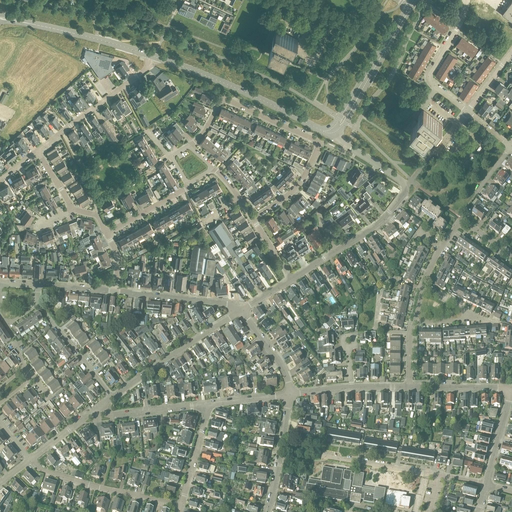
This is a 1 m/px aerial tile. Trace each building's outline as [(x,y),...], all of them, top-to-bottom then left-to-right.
[(235,0),(233,6),(239,8),(240,5),(241,5),(242,3),(241,3),(242,0),(235,0)] [(511,22),(511,1),(511,3),(511,5),(510,4),(507,8),(508,8),(506,11),(505,10),(502,14),(508,19),(509,19),(511,21),(511,22)] [(180,11),(186,14),(190,5),(184,3),(182,6),(181,6),(179,11),(180,11)] [(197,9),(190,5),(186,14),(185,15),(190,17),(190,16),(193,17),(197,9)] [(200,21),(204,12),(204,11),(201,10),(201,11),(197,9),(193,17),(197,19),(196,20),(199,21),(200,21)] [(429,11),(423,18),(427,21),(426,22),(425,22),(424,24),(426,25),(434,15),(429,11)] [(211,15),(204,12),(200,21),(203,22),(202,23),(207,25),(207,24),(211,15)] [(207,24),(210,25),(209,26),(214,28),(214,27),(218,19),(211,15),(207,24)] [(434,15),(426,25),(427,27),(429,25),(429,24),(429,23),(433,26),(439,19),(434,15)] [(222,20),(218,19),(214,27),(218,29),(218,30),(221,31),(225,22),(226,21),(222,20)] [(434,35),(444,23),(439,19),(433,26),(436,29),(436,30),(435,30),(432,33),(434,35)] [(231,25),(225,22),(221,31),(227,33),(228,30),(229,31),(230,29),(229,28),(231,25)] [(444,23),(435,33),(437,35),(438,33),(438,32),(439,31),(443,35),(449,27),(444,23)] [(277,30),(273,38),(275,39),(274,43),(269,54),(285,61),(292,47),(295,48),(299,40),(277,30)] [(459,54),(468,42),(462,38),(456,47),(460,49),(457,53),(459,54)] [(422,44),(421,46),(433,53),(436,47),(428,42),(426,46),(422,44)] [(472,46),(468,42),(459,54),(461,55),(462,53),(462,52),(463,51),(467,54),(472,46)] [(430,58),(433,53),(421,46),(420,48),(422,49),(423,49),(424,49),(421,53),(430,58)] [(478,50),(472,46),(467,54),(471,57),(468,60),(470,61),(473,58),(472,57),(478,50)] [(108,65),(110,57),(110,55),(101,53),(101,55),(86,51),(84,56),(100,80),(112,71),(108,65)] [(430,58),(421,53),(419,57),(418,57),(418,56),(416,55),(415,57),(426,64),(430,58)] [(449,54),(446,60),(457,67),(458,65),(456,64),(455,64),(457,60),(449,54)] [(423,69),(426,64),(415,57),(413,59),(415,60),(416,60),(417,60),(415,64),(423,69)] [(481,60),(492,68),(496,63),(488,57),(485,61),(484,60),(484,59),(482,58),(481,60)] [(442,65),(451,71),(453,67),(454,67),(454,68),(456,69),(457,67),(446,60),(442,65)] [(488,73),(492,68),(481,60),(479,61),(481,63),(482,63),(483,63),(480,67),(488,73)] [(117,65),(118,68),(115,70),(122,79),(128,74),(127,72),(130,69),(125,63),(121,62),(117,65)] [(408,68),(420,75),(423,69),(415,64),(412,68),(411,67),(409,66),(408,68)] [(442,65),(439,71),(451,78),(452,76),(450,75),(449,75),(448,74),(451,71),(442,65)] [(484,78),(488,73),(480,67),(477,71),(477,70),(476,69),(474,68),(473,70),(484,78)] [(417,80),(420,75),(408,68),(407,69),(409,71),(410,71),(411,71),(408,75),(417,80)] [(480,83),(484,78),(473,70),(472,71),(474,73),(475,73),(472,77),(480,83)] [(449,80),(451,78),(439,71),(436,76),(444,81),(446,77),(447,78),(447,79),(449,80)] [(157,78),(150,82),(156,91),(165,86),(165,85),(162,87),(157,78)] [(466,86),(474,91),(478,86),(470,81),(470,80),(467,78),(465,80),(469,82),(466,86)] [(500,83),(495,90),(502,95),(503,92),(506,95),(511,99),(511,102),(509,107),(511,109),(511,84),(510,83),(511,84),(511,87),(509,90),(507,88),(506,88),(500,83)] [(173,93),(172,90),(169,86),(158,94),(162,100),(163,99),(173,93)] [(471,96),(474,91),(466,86),(464,90),(463,89),(463,88),(461,87),(459,89),(471,96)] [(85,90),(92,100),(96,97),(90,90),(88,87),(85,90)] [(130,93),(134,99),(131,101),(135,109),(142,104),(139,100),(143,97),(136,88),(135,89),(133,89),(132,90),(132,92),(130,93)] [(173,93),(163,99),(165,103),(179,94),(176,88),(172,90),(173,93)] [(467,102),(471,96),(459,89),(458,91),(460,92),(461,92),(462,92),(459,97),(467,102)] [(92,100),(85,90),(81,92),(83,94),(83,95),(89,102),(92,100)] [(12,97),(4,93),(0,101),(0,103),(6,107),(12,97)] [(203,94),(200,101),(209,105),(212,98),(203,94)] [(74,96),(72,98),(80,108),(84,105),(79,98),(77,99),(74,96)] [(76,111),(80,108),(72,98),(70,99),(72,103),(71,104),(76,111)] [(120,99),(116,102),(122,112),(125,110),(126,112),(128,111),(129,113),(131,111),(128,105),(126,107),(120,99)] [(65,110),(63,108),(67,105),(63,100),(60,102),(62,105),(57,108),(59,111),(61,113),(60,113),(63,117),(64,116),(66,119),(71,116),(66,109),(65,110)] [(122,112),(116,102),(111,105),(117,113),(114,115),(113,114),(117,121),(122,117),(120,113),(122,112)] [(194,102),(194,103),(193,102),(192,104),(193,105),(196,106),(193,113),(203,117),(206,110),(199,107),(200,105),(194,102)] [(483,106),(489,111),(490,109),(491,110),(494,107),(487,102),(483,106)] [(488,113),(489,111),(483,106),(479,111),(486,117),(489,113),(488,113)] [(107,108),(102,112),(106,119),(107,118),(108,120),(111,118),(110,116),(112,115),(107,108)] [(218,117),(223,119),(227,111),(222,108),(218,117)] [(232,113),(227,111),(223,119),(228,121),(232,113)] [(418,122),(411,132),(425,142),(434,130),(437,132),(442,125),(424,111),(418,118),(420,119),(417,122),(418,122)] [(228,121),(233,123),(237,115),(232,113),(228,121)] [(49,118),(46,114),(41,118),(45,122),(47,121),(49,119),(49,118)] [(188,121),(185,124),(192,131),(197,126),(192,122),(194,119),(190,115),(186,119),(188,121)] [(242,117),(237,115),(233,123),(238,126),(242,117)] [(53,116),(49,118),(49,119),(50,121),(49,121),(54,128),(59,124),(57,120),(58,120),(55,117),(53,116)] [(238,126),(243,128),(247,120),(242,117),(238,126)] [(37,123),(46,135),(49,132),(43,125),(42,124),(41,123),(37,118),(35,120),(37,123)] [(94,118),(90,121),(92,124),(91,124),(94,128),(97,132),(102,128),(99,125),(99,124),(94,118)] [(252,122),(247,120),(243,128),(248,130),(247,133),(249,134),(254,125),(251,124),(252,122)] [(116,138),(105,122),(100,125),(112,141),(116,138)] [(46,135),(37,123),(35,125),(36,127),(37,128),(36,129),(37,130),(42,137),(46,135)] [(175,129),(171,132),(178,140),(183,136),(178,130),(181,129),(176,123),(172,127),(175,129)] [(253,133),(258,135),(262,127),(257,124),(256,126),(254,125),(249,134),(252,135),(253,133)] [(92,137),(89,132),(84,125),(78,129),(83,136),(83,135),(87,141),(92,137)] [(267,129),(262,127),(258,135),(263,137),(267,129)] [(30,129),(28,131),(36,142),(40,140),(34,132),(34,133),(33,132),(32,131),(30,129)] [(272,131),(267,129),(263,137),(268,139),(272,131)] [(36,142),(28,131),(25,133),(27,135),(26,135),(27,136),(28,137),(27,137),(33,145),(36,142)] [(68,135),(72,142),(73,142),(74,144),(80,141),(79,138),(74,131),(68,135)] [(178,140),(171,132),(169,134),(166,131),(162,135),(166,140),(169,138),(173,144),(178,140)] [(277,133),(272,131),(268,139),(273,142),(277,133)] [(98,141),(102,139),(101,137),(98,132),(94,135),(98,141)] [(277,133),(273,142),(278,144),(282,136),(277,133)] [(16,138),(18,140),(25,150),(28,147),(23,140),(22,140),(21,138),(22,137),(21,137),(19,135),(16,138)] [(135,142),(138,147),(146,142),(143,137),(142,138),(140,135),(134,139),(135,142)] [(282,136),(278,144),(283,146),(283,147),(285,148),(288,143),(285,141),(287,138),(282,136)] [(203,145),(205,147),(210,141),(206,137),(199,145),(201,147),(203,145)] [(22,152),(25,150),(18,140),(15,142),(16,144),(17,145),(16,145),(22,152)] [(214,144),(210,141),(205,147),(207,149),(206,151),(208,152),(214,144)] [(149,147),(146,142),(138,147),(141,151),(149,147)] [(292,155),(293,152),(297,143),(295,142),(294,144),(291,142),(291,144),(288,143),(285,148),(284,152),(292,155)] [(299,144),(297,143),(293,152),(298,154),(301,147),(298,145),(299,144)] [(213,154),(218,148),(214,144),(208,152),(210,153),(211,152),(213,154)] [(298,154),(303,156),(307,147),(305,146),(304,148),(301,147),(298,154)] [(149,147),(141,151),(144,156),(152,151),(149,147)] [(220,149),(218,148),(213,154),(216,156),(214,157),(216,159),(224,149),(222,147),(220,149)] [(309,148),(307,147),(303,156),(308,159),(311,151),(308,150),(309,148)] [(12,148),(7,151),(13,159),(17,156),(12,148)] [(47,154),(50,159),(59,154),(55,148),(47,154)] [(223,159),(226,161),(232,153),(229,152),(228,153),(224,149),(216,159),(218,160),(219,159),(222,161),(223,159)] [(13,159),(7,151),(3,154),(5,156),(5,157),(9,162),(13,159)] [(155,156),(152,151),(144,156),(147,161),(155,156)] [(322,161),(328,163),(332,154),(326,151),(322,161)] [(62,159),(59,154),(50,159),(53,165),(62,159)] [(338,157),(332,154),(328,163),(333,166),(338,157)] [(157,160),(155,156),(147,161),(149,165),(151,168),(151,167),(157,164),(155,161),(157,160)] [(235,160),(233,157),(227,162),(230,164),(228,166),(230,169),(228,170),(230,172),(237,165),(239,164),(235,160)] [(339,169),(343,159),(338,157),(333,166),(339,169)] [(53,165),(57,170),(65,164),(62,159),(53,165)] [(349,162),(343,159),(339,169),(345,171),(349,162)] [(157,164),(151,167),(153,170),(156,168),(159,172),(167,168),(164,163),(158,166),(157,164)] [(69,170),(65,164),(57,170),(60,175),(69,170)] [(241,169),(237,165),(230,172),(231,174),(233,172),(235,175),(241,169)] [(36,166),(31,169),(37,179),(41,177),(41,176),(41,175),(42,174),(39,168),(37,169),(36,166)] [(291,168),(287,172),(293,179),(297,175),(295,173),(298,171),(295,168),(290,166),(289,167),(291,168)] [(170,172),(167,168),(159,172),(162,177),(170,172)] [(353,175),(352,177),(350,180),(356,185),(356,186),(359,188),(364,183),(361,181),(362,180),(361,179),(365,173),(364,172),(364,171),(361,169),(361,170),(358,168),(356,171),(354,170),(351,174),(353,175)] [(32,182),(37,179),(31,169),(26,172),(29,178),(27,180),(30,185),(33,183),(32,182)] [(235,178),(237,180),(246,172),(244,169),(242,171),(241,169),(235,175),(237,177),(235,178)] [(69,170),(60,175),(63,181),(72,175),(69,170)] [(318,171),(315,176),(324,181),(327,176),(318,171)] [(173,177),(170,172),(162,177),(165,182),(173,177)] [(250,176),(246,172),(237,180),(238,182),(240,180),(242,183),(248,177),(250,176)] [(289,182),(293,179),(287,172),(283,176),(289,182)] [(511,179),(511,176),(508,173),(506,176),(501,172),(500,172),(499,173),(497,174),(498,176),(497,176),(505,183),(508,178),(511,181),(511,179)] [(63,181),(66,186),(75,181),(72,175),(63,181)] [(22,176),(17,179),(22,187),(26,185),(27,187),(30,185),(27,180),(24,181),(22,176)] [(285,186),(289,182),(283,176),(279,180),(285,186)] [(321,187),(324,181),(315,176),(312,182),(321,187)] [(505,183),(497,176),(493,181),(498,185),(497,188),(502,192),(504,189),(501,187),(505,183)] [(175,182),(173,177),(165,182),(167,187),(175,182)] [(247,186),(249,188),(250,187),(252,185),(254,184),(248,177),(242,183),(244,185),(242,186),(244,188),(247,186)] [(17,189),(22,187),(17,179),(12,182),(15,187),(12,188),(15,193),(18,191),(17,189)] [(213,182),(211,184),(216,192),(221,190),(215,180),(213,181),(213,182)] [(285,186),(279,180),(273,186),(277,191),(280,188),(282,190),(285,186)] [(81,186),(78,181),(69,186),(73,192),(81,186)] [(178,186),(175,182),(167,187),(170,191),(178,186)] [(321,187),(312,182),(309,187),(318,192),(321,187)] [(380,182),(374,188),(383,196),(388,190),(380,182)] [(206,186),(211,195),(216,192),(211,184),(209,185),(208,184),(206,186)] [(8,186),(3,189),(9,199),(14,196),(12,194),(12,193),(8,186)] [(39,196),(42,195),(49,190),(48,188),(47,189),(45,186),(39,189),(38,188),(35,189),(38,193),(37,193),(39,196)] [(76,197),(85,192),(81,186),(73,192),(76,197)] [(202,189),(207,198),(211,195),(206,186),(204,187),(204,188),(202,189)] [(270,187),(266,190),(271,197),(276,194),(274,192),(277,191),(273,186),(271,187),(270,187)] [(486,190),(486,191),(494,197),(497,192),(500,195),(502,192),(497,188),(495,190),(489,186),(489,187),(488,187),(486,188),(486,190)] [(315,198),(318,192),(309,187),(305,193),(315,198)] [(341,187),(337,190),(346,200),(352,195),(350,192),(347,195),(341,187)] [(143,196),(147,203),(152,201),(149,196),(153,193),(150,188),(146,190),(147,193),(143,196)] [(9,199),(3,189),(0,190),(0,195),(2,199),(4,202),(6,201),(7,203),(10,201),(9,199)] [(196,190),(202,200),(207,198),(202,189),(200,190),(199,189),(196,190)] [(42,195),(45,199),(51,196),(49,193),(51,192),(49,190),(42,195)] [(195,205),(198,204),(199,206),(203,203),(202,200),(196,190),(194,191),(194,193),(192,194),(193,197),(191,198),(195,205)] [(267,201),(271,197),(266,190),(261,193),(267,201)] [(125,196),(121,198),(124,204),(123,204),(125,208),(126,207),(132,204),(129,199),(132,197),(128,191),(124,194),(125,196)] [(494,197),(486,191),(485,191),(484,192),(483,193),(483,195),(482,195),(487,199),(485,202),(491,206),(493,204),(490,201),(494,197)] [(88,197),(85,192),(76,197),(79,202),(88,197)] [(337,192),(328,201),(330,203),(332,201),(334,203),(337,200),(335,198),(339,195),(337,192)] [(365,200),(362,203),(368,210),(373,206),(368,199),(371,197),(366,192),(363,194),(365,196),(363,198),(365,200)] [(147,203),(143,196),(138,198),(135,193),(132,194),(133,196),(136,202),(139,201),(142,206),(147,203)] [(261,193),(257,196),(262,204),(267,201),(261,193)] [(107,201),(101,204),(106,212),(110,210),(109,208),(114,205),(112,201),(116,199),(113,194),(105,198),(107,201)] [(45,206),(47,204),(55,200),(54,198),(53,199),(51,196),(45,199),(42,201),(45,206)] [(258,207),(262,204),(257,196),(252,199),(258,207)] [(302,196),(297,200),(304,208),(309,204),(302,196)] [(88,197),(79,202),(83,208),(91,202),(88,197)] [(422,204),(415,198),(408,207),(416,212),(414,214),(415,213),(418,215),(420,211),(418,209),(422,204)] [(56,202),(55,200),(47,204),(50,209),(57,206),(55,203),(56,202)] [(304,208),(297,200),(293,204),(299,212),(301,214),(306,210),(304,208)] [(475,217),(476,217),(482,210),(478,206),(480,203),(478,201),(473,207),(476,209),(472,214),(472,216),(474,217),(475,217)] [(188,203),(183,206),(187,212),(192,210),(190,206),(191,206),(190,202),(188,203)] [(363,214),(368,210),(362,203),(359,205),(357,203),(355,204),(353,202),(350,205),(355,210),(358,208),(363,214)] [(437,222),(439,220),(443,214),(428,203),(426,202),(421,210),(428,215),(437,222)] [(299,212),(293,204),(288,208),(294,216),(299,212)] [(179,206),(178,207),(182,215),(187,212),(183,206),(180,208),(179,206)] [(26,212),(24,215),(31,221),(34,217),(30,213),(32,211),(27,207),(25,210),(26,212)] [(174,208),(172,209),(177,218),(178,220),(183,217),(182,215),(178,207),(175,208),(176,209),(175,209),(174,208)] [(229,214),(233,219),(241,213),(238,208),(229,214)] [(348,215),(345,217),(351,225),(354,223),(353,222),(355,221),(352,216),(354,214),(351,208),(346,212),(348,215)] [(167,213),(173,223),(172,221),(177,218),(172,209),(170,211),(170,212),(169,212),(167,213)] [(482,210),(476,217),(481,221),(485,216),(488,218),(492,212),(493,213),(495,210),(492,209),(491,211),(489,210),(487,213),(482,210)] [(511,211),(510,209),(506,214),(503,211),(501,214),(507,218),(509,216),(511,218),(511,211)] [(284,211),(277,216),(284,224),(290,220),(292,224),(295,222),(290,215),(288,217),(284,211)] [(168,226),(173,223),(167,213),(166,214),(166,215),(163,217),(168,226)] [(241,213),(233,219),(236,224),(245,219),(241,213)] [(398,217),(405,223),(409,219),(411,221),(413,218),(408,214),(406,216),(401,213),(398,217)] [(32,222),(31,221),(24,215),(20,220),(28,225),(29,225),(32,222)] [(493,230),(494,231),(500,223),(495,220),(498,217),(495,215),(491,220),(493,222),(489,227),(490,228),(490,229),(492,231),(493,230)] [(163,229),(168,226),(163,217),(160,219),(159,217),(158,218),(163,229)] [(348,228),(351,225),(345,217),(342,220),(340,217),(335,220),(339,225),(341,223),(345,228),(347,227),(348,228)] [(402,227),(405,223),(398,217),(394,221),(399,225),(397,227),(402,232),(403,234),(406,231),(402,227)] [(76,222),(72,223),(75,230),(76,230),(79,230),(80,228),(85,229),(86,220),(81,218),(80,221),(77,221),(77,222),(76,222)] [(158,231),(163,229),(158,218),(156,220),(156,221),(153,223),(158,231)] [(272,232),(279,228),(272,218),(266,222),(272,232)] [(245,219),(236,224),(240,230),(248,224),(245,219)] [(86,220),(85,229),(89,230),(88,233),(90,236),(95,233),(94,230),(95,224),(91,224),(92,221),(86,220)] [(439,220),(437,222),(433,228),(440,234),(447,225),(439,220)] [(68,223),(63,225),(67,234),(71,232),(72,236),(76,234),(75,230),(72,223),(69,225),(68,223)] [(145,224),(143,225),(149,235),(154,232),(149,223),(146,225),(145,224)] [(500,223),(494,231),(498,235),(501,231),(506,235),(511,230),(503,224),(502,225),(500,223)] [(220,224),(209,231),(220,248),(231,241),(220,224)] [(248,224),(240,230),(243,235),(252,229),(248,224)] [(332,224),(325,229),(330,238),(337,233),(334,229),(335,228),(332,224)] [(68,237),(67,234),(63,225),(58,228),(58,229),(55,230),(57,235),(60,244),(65,242),(64,240),(63,238),(64,239),(68,237)] [(144,238),(149,235),(143,225),(141,226),(142,227),(139,229),(144,238)] [(402,232),(397,227),(394,230),(391,225),(386,229),(392,236),(397,233),(399,235),(402,232)] [(313,231),(308,235),(316,247),(323,243),(319,237),(321,235),(316,227),(312,229),(313,231)] [(139,241),(144,238),(139,229),(136,231),(135,230),(133,231),(139,241)] [(181,235),(184,240),(195,234),(192,229),(181,235)] [(252,229),(243,235),(247,240),(255,235),(252,229)] [(388,240),(392,236),(386,229),(382,232),(386,237),(383,239),(389,244),(391,243),(388,240)] [(51,230),(47,232),(51,242),(55,240),(57,245),(60,244),(57,235),(54,236),(52,231),(51,230)] [(27,244),(32,234),(27,231),(23,240),(22,242),(27,244)] [(134,243),(139,241),(133,231),(131,232),(132,233),(129,235),(134,243)] [(46,244),(51,242),(47,232),(42,234),(43,235),(42,235),(46,244)] [(90,241),(92,245),(100,240),(98,236),(97,236),(95,233),(90,236),(85,238),(87,242),(90,241)] [(32,234),(27,244),(27,246),(32,248),(33,247),(34,245),(33,244),(37,236),(32,234)] [(125,235),(123,236),(128,244),(129,246),(134,243),(129,235),(126,236),(125,235)] [(255,235),(247,240),(250,246),(259,240),(255,235)] [(118,239),(119,240),(120,242),(117,244),(120,249),(128,244),(123,236),(121,237),(120,237),(119,238),(118,239)] [(456,252),(457,253),(466,240),(461,237),(455,246),(458,248),(456,252)] [(374,238),(371,240),(380,254),(383,258),(386,256),(383,253),(385,252),(382,247),(381,248),(378,242),(377,242),(374,238)] [(100,240),(92,245),(94,249),(89,251),(91,255),(103,249),(102,246),(103,245),(100,240)] [(305,240),(301,243),(306,252),(311,249),(306,243),(305,240)] [(380,254),(371,240),(368,242),(369,243),(368,244),(370,247),(372,250),(373,250),(375,254),(372,256),(378,265),(382,262),(378,255),(380,254)] [(471,243),(466,240),(457,253),(459,254),(463,248),(465,250),(471,243)] [(212,284),(213,278),(213,275),(214,268),(216,258),(211,250),(205,249),(206,248),(205,248),(205,243),(194,241),(193,245),(189,272),(201,273),(202,267),(206,268),(205,276),(203,276),(203,279),(206,279),(206,280),(210,281),(209,284),(212,284)] [(306,252),(301,243),(296,246),(298,248),(302,255),(306,252)] [(465,258),(466,259),(475,246),(471,243),(465,250),(468,252),(465,258)] [(387,248),(393,253),(396,250),(390,245),(387,248)] [(220,249),(226,258),(231,255),(225,246),(220,249)] [(256,246),(251,249),(256,255),(260,252),(256,246)] [(362,246),(356,249),(359,253),(358,253),(360,257),(361,259),(364,257),(363,255),(366,253),(362,246)] [(479,250),(475,246),(466,259),(467,260),(471,254),(474,256),(479,250)] [(294,247),(289,250),(295,259),(300,256),(295,250),(294,247)] [(420,247),(417,252),(426,257),(429,251),(420,247)] [(98,257),(100,261),(108,256),(106,252),(105,252),(103,249),(91,255),(93,259),(98,257)] [(295,259),(289,250),(289,249),(287,250),(288,251),(285,253),(287,255),(287,256),(285,257),(287,260),(289,259),(291,262),(295,259)] [(484,253),(479,250),(474,256),(477,259),(475,262),(476,263),(484,253)] [(46,252),(47,253),(47,258),(47,259),(52,259),(52,260),(57,260),(55,252),(46,252)] [(423,262),(426,257),(417,252),(414,258),(423,262)] [(351,263),(353,266),(357,263),(356,260),(354,257),(351,253),(349,255),(348,255),(347,256),(346,257),(350,264),(351,263)] [(488,256),(484,253),(476,263),(478,264),(480,261),(483,263),(485,264),(486,262),(489,259),(487,257),(488,256)] [(373,265),(377,263),(372,255),(368,257),(373,265)] [(443,264),(452,268),(454,262),(450,260),(451,257),(445,255),(444,257),(446,258),(443,264)] [(111,261),(108,256),(100,261),(102,265),(99,266),(101,270),(112,265),(110,262),(111,261)] [(420,267),(423,262),(414,258),(412,263),(420,267)] [(490,260),(488,263),(485,267),(488,269),(486,273),(487,274),(496,261),(491,258),(490,260)] [(79,266),(82,275),(87,274),(87,272),(90,271),(87,260),(83,262),(84,265),(79,266)] [(44,265),(38,265),(38,261),(35,261),(35,264),(34,276),(43,277),(44,265)] [(335,264),(334,264),(339,272),(341,275),(347,272),(345,268),(343,264),(342,265),(340,261),(337,262),(336,262),(335,263),(335,264)] [(500,265),(496,261),(487,274),(488,275),(492,269),(495,271),(500,265)] [(418,273),(420,267),(412,263),(409,269),(418,273)] [(82,275),(79,266),(75,267),(74,264),(69,266),(73,276),(76,275),(76,277),(82,275)] [(219,264),(216,266),(222,275),(225,273),(219,264)] [(265,279),(272,275),(265,264),(258,268),(265,279)] [(449,273),(452,268),(443,264),(440,269),(449,273)] [(246,268),(249,272),(257,284),(261,282),(250,265),(246,268)] [(496,277),(497,278),(505,268),(500,265),(495,271),(498,274),(496,277)] [(57,270),(52,270),(52,266),(47,266),(46,269),(46,277),(56,278),(57,270)] [(64,270),(64,266),(60,266),(60,270),(60,274),(59,274),(59,278),(68,279),(68,274),(66,274),(67,270),(64,270)] [(323,271),(322,272),(328,281),(334,277),(333,275),(331,272),(330,272),(328,268),(325,270),(323,270),(323,271)] [(509,271),(505,268),(497,278),(499,279),(501,276),(504,278),(509,271)] [(415,278),(418,273),(409,269),(406,274),(415,278)] [(447,277),(449,273),(440,269),(438,274),(446,279),(449,280),(450,279),(449,278),(447,277)] [(128,277),(127,284),(134,285),(135,277),(135,275),(129,274),(128,277)] [(166,274),(164,288),(172,289),(173,278),(169,277),(170,274),(166,274)] [(246,274),(242,276),(251,288),(254,286),(246,274)] [(412,284),(415,278),(406,274),(404,279),(412,284)] [(444,284),(446,279),(438,274),(435,280),(445,285),(444,284)] [(149,287),(150,283),(150,279),(149,278),(149,276),(142,275),(142,282),(141,282),(141,283),(140,286),(141,286),(149,287)] [(330,292),(328,288),(323,281),(322,282),(320,279),(317,275),(315,277),(314,276),(312,277),(312,279),(316,286),(319,290),(323,287),(328,293),(330,292)] [(178,276),(177,290),(185,291),(186,276),(178,276)] [(251,288),(242,276),(239,278),(241,281),(248,291),(251,288)] [(344,286),(348,284),(343,276),(339,278),(344,286)] [(223,277),(217,277),(213,278),(212,284),(216,284),(216,286),(216,295),(228,294),(227,285),(224,285),(223,277)] [(334,282),(337,288),(343,285),(339,279),(337,278),(335,279),(336,281),(334,282)] [(246,292),(241,283),(238,279),(232,283),(235,287),(240,295),(246,292)] [(443,290),(445,285),(435,280),(432,285),(443,290)] [(303,296),(308,293),(311,297),(314,302),(318,299),(312,290),(310,291),(307,286),(306,287),(304,283),(299,286),(301,290),(300,291),(303,296)] [(401,286),(400,292),(409,294),(411,288),(401,286)] [(456,297),(460,290),(455,287),(452,295),(456,297)] [(300,304),(299,303),(296,298),(298,296),(293,289),(288,293),(292,300),(293,300),(296,306),(299,304),(300,304)] [(335,289),(331,291),(335,298),(339,296),(335,289)] [(465,292),(460,290),(456,297),(461,300),(465,292)] [(465,292),(461,300),(466,302),(470,295),(471,293),(466,290),(465,292)] [(408,300),(409,294),(400,292),(398,298),(408,300)] [(480,299),(483,294),(479,292),(476,298),(475,297),(471,305),(476,307),(480,299)] [(69,295),(68,304),(71,304),(71,302),(77,302),(78,296),(69,295)] [(276,298),(282,306),(286,304),(284,302),(285,301),(280,295),(276,298)] [(475,297),(470,295),(466,302),(471,305),(475,297)] [(91,297),(90,305),(91,305),(90,308),(99,309),(99,306),(100,306),(101,298),(91,297)] [(284,310),(282,306),(276,298),(272,300),(276,307),(277,307),(278,309),(281,313),(286,319),(289,316),(284,310)] [(407,306),(408,300),(398,298),(397,304),(407,306)] [(306,305),(307,304),(308,303),(305,299),(299,303),(300,304),(299,304),(301,308),(302,307),(306,305)] [(480,299),(476,307),(481,309),(484,302),(480,299)] [(485,313),(489,304),(484,302),(481,309),(482,310),(482,311),(485,313)] [(397,304),(396,310),(405,312),(407,306),(397,304)] [(494,307),(489,304),(485,313),(489,315),(490,314),(491,314),(492,312),(495,313),(498,306),(495,304),(494,307)] [(161,312),(161,315),(170,316),(170,312),(170,313),(171,306),(162,305),(161,312)] [(187,310),(187,311),(190,317),(194,325),(197,323),(199,325),(205,321),(204,320),(205,319),(208,318),(209,318),(211,316),(214,314),(213,313),(214,312),(212,309),(211,310),(211,309),(202,315),(201,316),(199,312),(199,307),(192,307),(192,311),(189,311),(187,310)] [(265,316),(260,308),(252,313),(257,321),(265,316)] [(404,318),(405,312),(396,310),(394,316),(404,318)] [(37,313),(33,316),(38,324),(43,321),(37,313)] [(350,319),(347,319),(348,330),(354,329),(353,322),(357,322),(357,315),(350,316),(350,319)] [(33,316),(28,319),(33,327),(38,324),(33,316)] [(65,328),(69,333),(77,326),(73,321),(76,319),(78,318),(75,316),(70,320),(72,323),(65,328)] [(403,324),(404,318),(394,316),(393,321),(403,324)] [(28,319),(24,322),(29,330),(33,327),(28,319)] [(305,327),(299,319),(295,322),(301,330),(305,327)] [(267,320),(261,325),(263,327),(264,329),(266,331),(274,325),(271,321),(269,323),(267,320)] [(185,321),(178,325),(183,333),(190,328),(185,321)] [(238,321),(233,324),(235,327),(233,328),(237,334),(241,331),(241,330),(243,329),(238,321)] [(324,323),(329,328),(329,329),(332,326),(328,321),(325,323),(324,323)] [(401,330),(403,324),(393,321),(392,327),(401,330)] [(24,322),(19,325),(24,333),(29,330),(24,322)] [(162,325),(160,323),(157,326),(158,327),(158,328),(160,332),(162,330),(163,332),(158,336),(161,341),(161,340),(165,345),(171,341),(165,333),(167,331),(162,325)] [(20,336),(24,333),(19,325),(15,328),(17,331),(13,333),(17,338),(15,339),(17,342),(21,339),(20,338),(21,337),(20,336)] [(81,331),(77,326),(69,333),(73,338),(81,331)] [(148,331),(144,326),(138,328),(143,334),(148,331)] [(171,331),(171,332),(175,338),(181,334),(175,326),(173,327),(174,328),(171,331)] [(222,333),(231,346),(232,348),(239,343),(230,328),(230,327),(222,333)] [(486,327),(481,328),(481,336),(486,336),(486,337),(489,337),(489,329),(486,329),(486,327)] [(143,335),(143,334),(138,328),(132,329),(135,333),(138,338),(141,336),(144,340),(146,338),(143,335)] [(269,332),(268,333),(274,340),(282,334),(284,336),(279,339),(280,339),(287,334),(283,329),(283,330),(281,331),(279,328),(270,334),(269,332)] [(46,335),(44,337),(44,338),(50,345),(58,338),(56,336),(56,335),(54,333),(52,330),(46,335)] [(85,336),(81,331),(73,338),(77,343),(85,336)] [(132,331),(128,334),(133,340),(137,337),(132,331)] [(300,331),(298,332),(300,335),(298,337),(302,343),(303,342),(303,343),(306,341),(305,340),(306,339),(300,331)] [(232,348),(231,346),(228,347),(226,345),(219,333),(215,336),(224,350),(227,354),(233,350),(232,348)] [(375,333),(364,333),(364,336),(360,336),(360,344),(365,344),(365,342),(371,342),(371,339),(375,339),(375,333)] [(8,336),(0,341),(3,345),(11,340),(8,336)] [(89,341),(85,336),(77,343),(81,348),(89,341)] [(227,354),(224,350),(215,336),(211,338),(218,350),(222,353),(223,352),(225,355),(227,354)] [(287,339),(286,337),(276,344),(279,348),(280,348),(283,353),(288,349),(285,345),(287,343),(286,340),(287,339)] [(149,338),(147,340),(155,352),(159,349),(154,341),(152,342),(149,338)] [(50,347),(53,350),(62,343),(59,339),(53,344),(54,344),(50,347)] [(90,351),(98,345),(94,340),(86,346),(90,351)] [(152,354),(155,352),(147,340),(143,342),(152,354)] [(209,353),(212,351),(214,350),(208,340),(203,344),(207,351),(209,353)] [(334,346),(333,341),(323,341),(323,347),(318,348),(318,351),(326,350),(326,347),(332,347),(334,346)] [(56,354),(58,353),(60,352),(66,347),(62,343),(53,350),(56,354)] [(234,347),(237,351),(243,347),(240,343),(234,347)] [(253,344),(250,346),(248,343),(242,348),(241,349),(243,352),(245,350),(249,354),(257,348),(253,344)] [(511,350),(511,345),(505,344),(504,350),(501,350),(501,352),(508,353),(509,351),(511,350)] [(102,350),(98,345),(90,351),(94,356),(102,350)] [(137,348),(145,359),(149,357),(143,348),(143,349),(140,345),(137,348)] [(301,355),(298,351),(299,351),(298,350),(300,349),(298,346),(291,350),(293,354),(289,357),(292,361),(301,355)] [(23,354),(27,359),(35,352),(31,347),(23,354)] [(66,348),(60,353),(67,361),(73,356),(70,353),(71,353),(68,350),(68,351),(66,348)] [(145,359),(137,348),(134,350),(136,353),(136,354),(141,362),(145,359)] [(197,348),(192,351),(196,358),(197,357),(198,360),(205,355),(203,353),(201,354),(197,348)] [(260,352),(257,348),(249,354),(252,358),(249,360),(251,363),(258,358),(255,356),(260,352)] [(361,352),(361,348),(358,348),(358,352),(356,352),(356,356),(355,356),(355,360),(359,360),(359,363),(357,363),(367,363),(367,360),(364,360),(365,352),(361,352)] [(380,349),(369,349),(369,357),(373,357),(373,355),(380,355),(380,349)] [(476,357),(487,356),(486,355),(486,349),(475,351),(476,357)] [(17,355),(13,350),(10,353),(13,356),(11,358),(9,355),(6,358),(8,360),(14,368),(19,364),(14,358),(17,355)] [(102,350),(94,356),(98,361),(106,355),(102,350)] [(29,365),(37,359),(39,357),(35,352),(27,359),(31,363),(29,364),(29,365)] [(132,354),(130,352),(127,355),(129,356),(126,359),(132,368),(138,364),(132,354)] [(187,354),(183,357),(187,363),(189,366),(191,364),(190,362),(192,360),(187,354)] [(211,354),(208,357),(212,363),(216,360),(215,358),(214,359),(211,354)] [(110,360),(106,355),(98,361),(102,366),(110,360)] [(301,355),(292,361),(295,366),(300,363),(302,362),(301,361),(303,360),(301,355)] [(231,357),(226,361),(230,366),(233,363),(233,364),(235,363),(231,357)] [(78,363),(75,358),(66,365),(70,370),(78,363)] [(183,370),(184,372),(187,370),(184,365),(186,364),(182,358),(177,361),(181,367),(182,367),(183,370)] [(256,364),(259,368),(267,362),(264,358),(260,361),(258,358),(251,363),(254,366),(256,364)] [(340,358),(330,359),(330,363),(327,363),(327,368),(333,368),(333,365),(341,364),(340,358)] [(33,370),(41,364),(37,359),(29,365),(33,370)] [(14,368),(8,360),(3,364),(10,371),(14,368)] [(65,364),(63,361),(62,360),(56,365),(59,369),(65,364)] [(0,366),(0,369),(6,376),(5,375),(10,371),(3,364),(2,361),(0,362),(0,365),(1,366),(0,366)] [(205,369),(200,361),(197,364),(201,371),(205,369)] [(214,362),(212,364),(217,370),(219,369),(220,369),(222,368),(216,361),(215,362),(214,362)] [(184,378),(182,375),(180,372),(179,369),(180,368),(176,362),(172,365),(176,371),(180,376),(182,380),(184,378)] [(270,366),(267,362),(259,368),(262,372),(260,374),(262,377),(268,372),(266,370),(270,366)] [(37,375),(45,369),(41,364),(33,370),(37,375)] [(128,371),(123,364),(116,368),(122,376),(128,371)] [(172,374),(175,378),(178,376),(170,366),(166,369),(170,375),(172,374)] [(486,381),(486,374),(488,374),(488,366),(481,366),(481,367),(485,367),(485,368),(479,368),(479,374),(479,381),(486,381)] [(112,374),(115,372),(111,368),(108,370),(110,373),(104,377),(111,386),(118,381),(112,374)] [(334,368),(333,368),(327,368),(323,369),(324,369),(326,372),(328,375),(326,376),(327,382),(335,381),(335,379),(342,378),(342,373),(341,372),(335,372),(334,368)] [(369,373),(369,368),(363,368),(363,371),(355,371),(355,379),(360,379),(359,380),(363,380),(363,376),(366,376),(366,373),(369,373)] [(41,380),(49,373),(45,369),(37,375),(41,380)] [(298,374),(301,379),(310,373),(307,369),(304,370),(303,371),(302,371),(303,371),(298,374)] [(226,377),(226,380),(228,390),(233,389),(232,384),(235,384),(235,378),(235,376),(234,376),(234,371),(230,372),(231,377),(226,377)] [(310,373),(301,379),(304,383),(309,380),(309,381),(311,379),(310,379),(313,377),(315,376),(312,371),(310,373)] [(45,385),(53,378),(49,373),(41,380),(45,385)] [(88,375),(85,376),(83,373),(77,378),(79,381),(83,386),(85,384),(91,379),(88,375)] [(250,384),(253,384),(253,380),(252,378),(252,376),(243,377),(245,390),(250,389),(250,384)] [(238,377),(235,378),(235,384),(236,386),(239,386),(240,391),(245,390),(243,377),(238,377)] [(49,390),(57,383),(53,378),(45,385),(49,390)] [(222,391),(228,390),(226,380),(221,381),(221,380),(221,378),(217,378),(217,380),(218,387),(222,387),(222,391)] [(87,390),(88,391),(90,393),(91,392),(95,398),(97,397),(98,397),(99,396),(99,395),(98,392),(96,389),(95,389),(93,387),(93,388),(91,386),(94,384),(92,381),(85,386),(87,390)] [(57,383),(49,390),(53,395),(61,388),(57,383)] [(192,386),(189,387),(190,397),(195,396),(194,391),(198,391),(197,383),(193,383),(193,385),(192,385),(192,386)] [(162,387),(162,384),(153,386),(154,389),(155,399),(160,398),(159,393),(160,393),(160,391),(159,391),(159,387),(162,387)] [(162,389),(166,388),(166,389),(166,392),(166,394),(167,394),(167,399),(172,399),(171,389),(171,386),(166,386),(166,384),(162,384),(162,387),(162,389)] [(183,384),(179,385),(180,393),(184,392),(185,397),(190,397),(189,387),(184,387),(183,384)] [(176,385),(176,387),(176,388),(171,389),(172,399),(178,398),(177,393),(180,393),(179,385),(176,385)] [(145,388),(146,396),(149,396),(150,399),(155,399),(154,389),(149,389),(148,386),(144,387),(145,388)] [(143,400),(143,399),(146,399),(146,396),(145,388),(143,388),(141,390),(139,391),(139,392),(137,393),(136,391),(131,394),(133,397),(134,403),(139,403),(139,401),(143,400)] [(31,389),(27,393),(35,403),(37,401),(36,398),(38,397),(31,389)] [(95,399),(90,393),(88,391),(86,393),(88,395),(86,396),(91,403),(95,399)] [(32,405),(35,403),(27,393),(22,396),(26,402),(28,404),(30,403),(32,405)] [(25,404),(26,402),(22,396),(20,394),(16,398),(24,408),(27,406),(25,404)] [(71,397),(79,407),(84,403),(78,396),(76,394),(74,396),(74,395),(71,397)] [(362,403),(361,403),(361,396),(355,396),(355,403),(353,403),(353,413),(359,413),(360,412),(360,409),(361,409),(362,408),(362,406),(362,403)] [(434,396),(434,403),(433,403),(432,410),(436,410),(436,407),(440,407),(440,404),(441,404),(441,396),(434,396)] [(454,404),(454,396),(447,396),(446,404),(447,404),(447,407),(446,407),(446,411),(451,411),(451,404),(454,404)] [(68,403),(74,411),(79,407),(71,397),(68,399),(69,401),(67,402),(68,403)] [(486,411),(489,411),(489,406),(490,405),(488,405),(488,400),(488,397),(481,397),(481,404),(486,405),(486,406),(486,411)] [(491,404),(491,405),(498,405),(499,403),(500,397),(493,397),(493,399),(492,399),(492,402),(492,404),(491,404)] [(16,398),(11,402),(17,410),(19,408),(21,411),(24,408),(16,398)] [(315,405),(315,406),(315,407),(317,407),(317,409),(320,408),(319,405),(318,398),(314,398),(311,399),(311,404),(313,403),(314,405),(315,405)] [(6,406),(14,416),(17,419),(19,417),(17,414),(15,411),(17,410),(11,402),(6,406)] [(62,405),(70,415),(74,411),(68,403),(66,405),(64,403),(62,405)] [(296,407),(295,409),(313,412),(313,409),(312,408),(308,408),(306,407),(307,404),(303,404),(303,405),(297,404),(296,407)] [(61,409),(59,411),(65,418),(70,415),(62,405),(59,407),(61,409)] [(12,418),(14,416),(6,406),(1,410),(8,417),(10,416),(12,418)] [(258,407),(256,407),(255,407),(253,407),(247,408),(248,416),(257,414),(257,417),(261,417),(262,409),(258,410),(258,407)] [(312,414),(313,412),(295,409),(295,412),(306,414),(305,419),(310,420),(311,414),(312,414)] [(215,417),(226,420),(226,421),(232,423),(233,420),(231,420),(231,418),(227,417),(228,413),(222,411),(222,413),(216,411),(216,414),(215,414),(215,416),(215,417)] [(489,411),(486,411),(486,414),(489,414),(489,417),(485,417),(485,420),(488,420),(489,419),(495,419),(497,412),(489,411)] [(59,424),(64,420),(58,413),(56,414),(54,412),(51,414),(59,424)] [(50,419),(48,420),(54,428),(59,424),(51,414),(48,416),(50,419)] [(182,421),(185,422),(186,422),(193,424),(194,423),(195,423),(196,419),(190,417),(190,416),(187,416),(186,416),(183,415),(182,421)] [(50,432),(54,428),(48,420),(46,422),(44,420),(42,422),(50,432)] [(261,426),(261,428),(275,431),(275,428),(276,428),(276,426),(275,426),(275,425),(267,423),(268,421),(261,420),(261,421),(260,423),(260,426),(261,426)] [(494,425),(490,424),(489,424),(490,421),(483,420),(483,423),(480,422),(479,427),(492,430),(494,425)] [(211,427),(218,429),(217,431),(221,432),(222,430),(223,425),(223,424),(223,423),(217,422),(217,423),(213,421),(213,424),(212,423),(211,427)] [(41,426),(39,428),(45,436),(50,432),(42,422),(39,424),(41,426)] [(186,422),(184,428),(193,430),(195,423),(194,423),(193,424),(186,422)] [(320,430),(321,425),(304,422),(303,425),(298,424),(298,428),(297,428),(296,428),(296,431),(297,432),(298,433),(315,436),(317,429),(320,430)] [(129,440),(128,434),(127,425),(121,426),(121,429),(118,430),(118,432),(119,437),(119,439),(121,439),(125,439),(129,440)] [(133,425),(127,425),(128,434),(132,434),(132,438),(138,437),(137,429),(134,430),(133,425)] [(40,439),(45,436),(39,428),(37,429),(35,427),(32,429),(34,432),(40,439)] [(492,430),(479,427),(478,432),(480,432),(491,435),(492,430)] [(84,431),(83,431),(90,440),(94,437),(90,431),(89,429),(88,429),(88,428),(87,429),(87,428),(85,430),(84,431)] [(275,431),(261,428),(260,437),(262,437),(263,434),(265,434),(265,435),(274,436),(275,436),(275,433),(274,433),(275,431)] [(335,441),(336,431),(328,430),(326,438),(332,439),(332,440),(335,441)] [(24,434),(25,435),(27,438),(25,439),(31,447),(36,443),(30,435),(27,431),(24,434)] [(90,440),(83,431),(82,432),(83,432),(82,433),(81,433),(79,434),(80,435),(79,435),(82,439),(81,439),(83,441),(84,441),(86,444),(87,445),(89,444),(90,445),(92,443),(90,440)] [(344,433),(336,431),(335,441),(335,440),(340,441),(340,442),(343,442),(344,433)] [(40,439),(34,432),(30,435),(36,443),(40,439)] [(219,440),(220,435),(221,434),(218,433),(214,432),(214,433),(210,432),(210,434),(209,434),(208,438),(216,440),(219,440)] [(181,437),(181,439),(189,441),(190,438),(191,437),(190,436),(190,435),(183,433),(182,433),(181,433),(180,436),(181,437)] [(352,434),(344,433),(343,442),(343,441),(349,442),(348,443),(351,444),(351,442),(352,434)] [(361,435),(352,434),(351,442),(357,443),(357,445),(359,445),(361,435)] [(476,442),(488,445),(489,445),(490,439),(478,436),(476,442)] [(188,444),(189,441),(181,439),(177,438),(176,443),(179,444),(179,445),(187,447),(187,446),(188,446),(189,444),(188,444)] [(256,445),(260,445),(260,446),(272,448),(273,443),(273,441),(261,439),(257,438),(256,445)] [(74,439),(68,444),(75,452),(80,448),(74,439)] [(372,449),(373,440),(365,439),(364,447),(370,448),(369,449),(372,450),(372,449)] [(381,442),(373,440),(372,449),(378,450),(378,451),(380,451),(381,442)] [(205,448),(207,449),(217,451),(219,451),(220,447),(221,447),(221,445),(217,444),(217,445),(207,442),(205,448)] [(386,452),(388,452),(389,443),(381,442),(380,451),(380,450),(386,451),(386,452)] [(398,444),(389,443),(388,452),(388,453),(388,451),(394,452),(394,454),(396,454),(398,444)] [(511,450),(511,445),(508,444),(507,444),(507,445),(503,444),(502,450),(506,451),(506,452),(509,453),(509,452),(511,453),(511,450)] [(476,451),(486,454),(488,448),(478,445),(476,451)] [(5,457),(13,450),(10,446),(6,449),(4,447),(0,450),(0,452),(1,454),(2,453),(5,457)] [(403,446),(402,446),(400,457),(401,457),(401,456),(407,457),(406,458),(409,458),(409,457),(410,449),(402,448),(403,446)] [(59,451),(58,452),(64,459),(67,457),(66,454),(68,452),(64,447),(62,449),(61,450),(60,449),(59,450),(59,451)] [(94,455),(89,448),(86,450),(91,457),(94,455)] [(176,457),(177,456),(184,458),(184,457),(185,457),(186,455),(185,455),(186,452),(181,451),(182,450),(178,449),(174,448),(171,456),(176,457)] [(410,449),(409,457),(415,458),(414,459),(417,460),(417,459),(419,450),(410,449)] [(13,450),(5,457),(8,461),(6,463),(8,466),(14,461),(13,458),(17,455),(13,450)] [(427,452),(419,450),(417,459),(423,460),(423,461),(425,461),(425,460),(427,452)] [(437,463),(445,465),(446,460),(447,461),(448,454),(443,453),(443,451),(439,450),(437,463)] [(427,452),(425,460),(431,461),(431,462),(433,463),(435,451),(434,453),(427,452)] [(256,458),(258,459),(268,461),(268,459),(267,459),(268,454),(259,453),(253,452),(252,457),(256,457),(256,458)] [(211,459),(211,456),(204,454),(202,460),(210,462),(214,463),(215,460),(211,459)] [(454,462),(453,466),(462,467),(464,454),(460,454),(459,456),(454,455),(453,461),(454,462)] [(474,460),(484,462),(484,463),(485,457),(475,454),(474,460)] [(58,462),(58,461),(56,460),(52,456),(50,458),(49,458),(48,459),(48,460),(47,460),(50,464),(51,466),(52,466),(52,467),(54,469),(58,466),(61,464),(59,462),(58,462)] [(77,460),(75,457),(71,461),(76,467),(80,464),(77,460)] [(511,470),(511,460),(502,458),(500,465),(508,467),(507,469),(511,470)] [(166,460),(166,463),(181,467),(182,466),(183,465),(183,464),(183,463),(175,460),(175,461),(170,459),(169,461),(166,460)] [(473,461),(469,460),(467,467),(471,468),(469,473),(474,474),(474,473),(481,475),(481,474),(482,474),(483,471),(482,471),(483,467),(472,464),(473,461)] [(181,469),(181,467),(166,463),(165,465),(167,466),(170,467),(170,469),(172,470),(180,472),(181,471),(181,470),(181,469)] [(205,465),(201,464),(199,470),(207,472),(209,473),(211,467),(209,466),(205,465)] [(111,473),(110,473),(109,479),(113,479),(113,480),(120,482),(122,474),(125,475),(126,468),(121,467),(120,471),(115,470),(114,474),(110,473),(111,473)] [(92,472),(91,477),(99,479),(100,474),(103,475),(105,469),(100,468),(99,470),(96,469),(95,473),(92,472)] [(373,504),(374,500),(383,501),(384,490),(376,489),(375,491),(361,489),(364,475),(354,473),(355,473),(354,475),(352,475),(352,473),(344,472),(344,473),(327,470),(324,469),(322,482),(309,480),(308,485),(307,485),(305,494),(319,496),(318,498),(346,503),(347,500),(350,500),(350,502),(360,504),(360,500),(364,500),(363,502),(373,504)] [(257,477),(257,480),(256,483),(265,484),(266,481),(267,480),(267,478),(266,477),(267,474),(261,473),(261,472),(253,470),(252,476),(257,477)] [(32,476),(28,472),(23,477),(30,484),(34,481),(35,482),(39,478),(34,474),(32,476)] [(139,472),(139,474),(134,472),(130,485),(134,486),(137,487),(140,479),(143,480),(145,473),(139,472)] [(164,479),(168,480),(168,481),(169,481),(169,482),(171,482),(172,482),(177,483),(178,482),(178,481),(178,480),(179,477),(175,476),(175,475),(170,474),(170,475),(161,472),(160,477),(157,476),(156,480),(163,482),(164,479)] [(504,483),(505,479),(506,477),(503,477),(495,475),(494,480),(502,482),(504,483)] [(196,482),(205,484),(207,485),(208,481),(206,481),(206,478),(203,476),(203,477),(198,476),(196,482)] [(42,490),(48,492),(51,482),(45,480),(42,490)] [(20,485),(16,481),(11,486),(19,494),(22,491),(23,492),(27,488),(22,483),(20,485)] [(56,484),(51,482),(48,492),(53,493),(56,484)] [(293,488),(293,485),(284,484),(282,490),(293,492),(294,488),(293,488)] [(167,486),(165,485),(163,491),(165,492),(166,492),(167,493),(168,494),(169,493),(174,494),(175,493),(175,492),(175,491),(175,488),(167,486)] [(474,498),(477,489),(465,485),(462,495),(474,498)] [(61,498),(67,500),(70,501),(71,494),(71,493),(71,492),(70,491),(70,490),(63,488),(60,496),(57,495),(55,502),(60,503),(61,498)] [(254,496),(256,497),(255,499),(260,500),(260,498),(261,498),(263,491),(255,489),(253,488),(252,492),(254,493),(254,496)] [(200,498),(203,498),(205,499),(206,496),(204,496),(204,492),(202,491),(194,489),(192,495),(200,498)] [(213,497),(221,499),(222,494),(214,491),(213,497)] [(387,491),(385,505),(409,509),(411,500),(406,499),(406,494),(387,491)] [(80,506),(83,507),(83,508),(86,509),(88,502),(85,501),(87,495),(78,492),(80,493),(78,502),(81,503),(80,506)] [(453,503),(456,504),(457,498),(448,495),(446,502),(453,503)] [(501,498),(499,497),(491,495),(490,501),(500,503),(501,498)] [(469,499),(466,498),(466,496),(464,496),(462,503),(464,504),(472,506),(473,500),(469,499)] [(104,506),(106,500),(96,497),(98,498),(97,502),(98,502),(96,508),(101,510),(100,511),(101,511),(105,511),(107,507),(104,506)] [(301,508),(310,510),(311,505),(309,505),(310,501),(303,499),(301,508)] [(111,511),(114,511),(120,511),(123,502),(122,506),(119,505),(120,502),(114,501),(113,505),(110,504),(108,511),(111,511)] [(191,501),(190,504),(189,504),(188,506),(189,506),(189,507),(196,509),(197,506),(200,507),(201,504),(198,503),(198,502),(195,501),(195,502),(191,501)] [(132,504),(131,507),(128,506),(126,511),(127,511),(136,511),(138,506),(136,505),(136,504),(135,503),(134,503),(133,504),(132,504)] [(288,506),(286,505),(278,503),(276,509),(281,510),(281,511),(283,511),(284,511),(286,511),(287,509),(288,506)]
